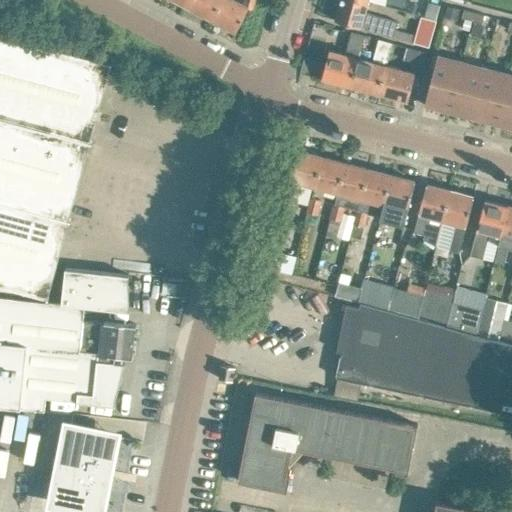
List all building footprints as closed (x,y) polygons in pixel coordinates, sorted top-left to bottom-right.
[(211,18),(220,0),(190,0),(187,6),(211,18)] [(236,31),(249,7),(252,8),(254,0),(245,0),(244,3),(237,0),(220,0),(211,18),(236,31)] [(397,22),(364,12),(367,0),(340,0),(335,20),(393,36),(397,22)] [(428,1),(424,17),(436,20),(440,5),(438,4),(430,2),(428,1)] [(447,5),(444,17),(456,21),(460,8),(447,5)] [(464,9),(462,17),(464,18),(471,20),(472,20),(474,12),(464,9)] [(483,23),(485,14),(474,12),(472,20),(483,23)] [(429,46),(436,20),(424,17),(422,16),(415,42),(429,46)] [(464,18),(461,29),(468,31),(471,20),(464,18)] [(473,23),(469,36),(479,39),(482,26),(473,23)] [(0,115),(91,140),(112,62),(0,31),(0,115)] [(352,85),(359,58),(358,58),(364,34),(352,31),(345,54),(331,50),(323,77),(352,85)] [(380,92),(387,65),(386,65),(389,55),(393,42),(378,38),(372,61),(359,58),(352,85),(380,92)] [(423,69),(427,52),(393,42),(389,55),(414,61),(412,68),(424,71),(424,70),(423,69)] [(511,73),(438,54),(425,104),(511,126),(511,73)] [(407,100),(414,72),(387,65),(380,92),(407,100)] [(0,199),(70,219),(91,140),(0,115),(0,199)] [(291,179),(284,206),(295,209),(302,182),(315,185),(323,156),(299,150),(291,179)] [(323,156),(315,185),(338,192),(346,162),(323,156)] [(331,218),(326,236),(336,238),(341,220),(345,206),(358,209),(369,168),(346,162),(338,192),(335,203),(331,218)] [(354,224),(351,235),(361,238),(364,226),(368,212),(381,215),(392,174),(369,168),(358,209),(354,224)] [(381,215),(380,219),(404,225),(408,210),(416,180),(392,174),(381,215)] [(442,220),(450,189),(427,183),(422,203),(413,232),(423,234),(429,216),(442,220)] [(458,253),(469,215),(474,196),(450,189),(442,220),(455,224),(448,250),(458,253)] [(0,284),(49,298),(70,219),(0,199),(0,284)] [(320,201),(311,199),(307,213),(316,215),(320,201)] [(500,235),(508,205),(485,199),(470,256),(483,259),(490,233),(500,235)] [(511,205),(508,205),(500,235),(497,247),(511,251),(511,205)] [(272,251),(268,267),(293,274),(297,258),(272,251)] [(80,351),(83,320),(85,306),(130,310),(130,309),(129,276),(129,274),(66,267),(62,303),(0,296),(0,403),(44,410),(46,396),(77,400),(115,404),(116,404),(116,398),(125,364),(125,363),(125,362),(115,361),(116,355),(80,351)] [(187,296),(188,281),(188,280),(164,277),(162,294),(187,296)] [(361,287),(357,302),(360,302),(367,304),(388,310),(394,287),(394,286),(363,278),(361,287)] [(357,302),(361,287),(339,281),(335,296),(357,302)] [(417,318),(424,295),(394,287),(388,310),(417,318)] [(445,326),(454,295),(425,287),(424,295),(417,318),(445,326)] [(455,291),(454,295),(445,326),(474,334),(481,308),(483,297),(455,291)] [(319,293),(311,298),(321,315),(330,310),(319,293)] [(417,318),(388,310),(367,304),(360,302),(359,307),(346,304),(345,309),(348,309),(339,351),(343,352),(343,353),(342,353),(337,376),(511,414),(511,344),(499,341),(474,334),(445,326),(417,318)] [(511,320),(505,319),(500,337),(511,340),(511,320)] [(133,356),(136,324),(105,320),(105,322),(83,320),(80,351),(116,355),(133,356)] [(232,380),(234,366),(222,364),(220,378),(232,380)] [(410,468),(419,419),(276,396),(256,392),(238,480),(258,484),(288,488),(290,472),(287,472),(291,445),(396,462),(396,465),(410,468)] [(106,490),(113,457),(112,457),(112,453),(112,449),(111,446),(113,435),(104,433),(100,431),(97,429),(97,428),(88,426),(88,427),(84,428),(79,429),(70,427),(67,437),(66,440),(64,443),(63,447),(62,447),(55,480),(56,480),(56,484),(56,488),(57,491),(55,501),(65,503),(65,504),(68,506),(72,507),(72,508),(81,510),(81,509),(85,509),(89,508),(99,510),(101,500),(103,497),(104,493),(106,489),(106,490)] [(497,511),(438,500),(435,511),(497,511)]
